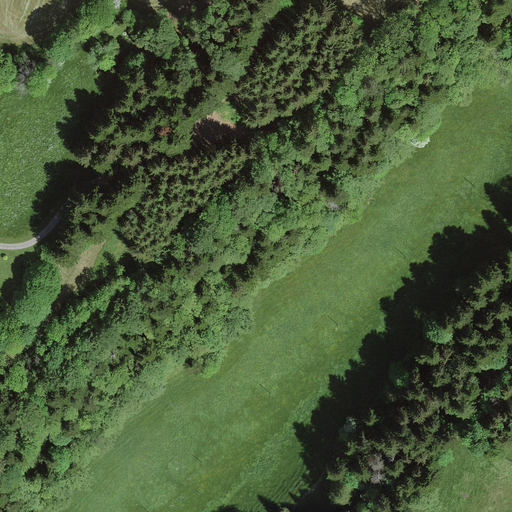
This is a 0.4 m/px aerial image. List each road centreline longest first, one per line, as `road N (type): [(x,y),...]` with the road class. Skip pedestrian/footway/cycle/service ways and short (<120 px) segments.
road 1 (track): [(173,148),(302,120),(387,74),(464,50),(511,53)]
road 2 (unclassified): [(0,245),(30,239),(82,187),(173,148)]
